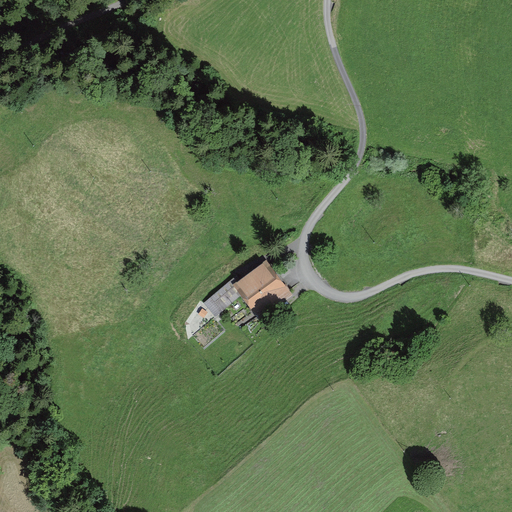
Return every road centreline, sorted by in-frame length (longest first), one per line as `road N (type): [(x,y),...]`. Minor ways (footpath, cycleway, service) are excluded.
road 1 (residential): [(511,280),(443,268),(355,298),(329,293),(310,276),(306,230),(353,169),(362,138),(326,0)]
road 2 (residential): [(124,0),(0,66)]
